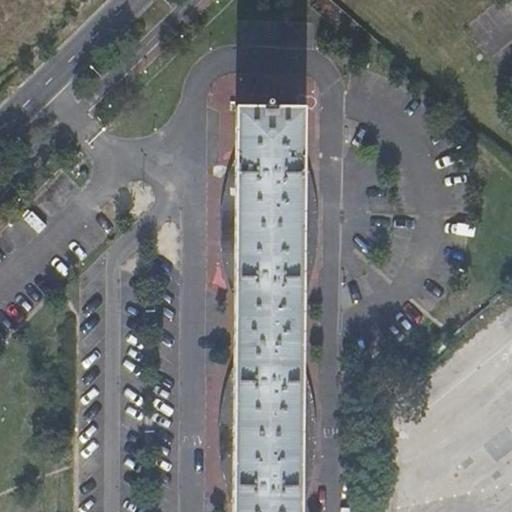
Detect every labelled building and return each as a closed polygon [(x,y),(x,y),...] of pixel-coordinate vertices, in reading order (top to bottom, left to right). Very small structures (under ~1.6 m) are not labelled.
[(299,107),(297,107),(285,107),(241,107),(241,106),(236,106),(236,109),(240,109),(239,133),(236,133),(236,135),(239,135),(239,157),(235,157),(235,210),(235,239),(234,293),(237,293),(237,315),(234,315),(234,317),(237,317),(237,341),(234,341),(234,343),(237,343),(237,365),(234,365),(233,405),(233,418),(233,447),(232,461),(232,501),(235,501),(235,511),(296,511),(296,501),(300,501),(300,462),(300,448),(300,419),(301,406),(301,367),(297,367),(298,344),(301,344),(301,342),(298,342),(298,318),(301,318),(301,316),(298,315),(298,293),(302,293),(302,253),(302,240),(303,211),(303,198),(303,158),(300,158),(300,135),(303,135),(303,133),(300,133),(300,110),(303,110),(303,107),(299,107)] [(235,210),(235,157),(234,157),(229,170),(225,183),(222,196),(221,210),(235,210)] [(305,158),(303,158),(303,198),(303,211),(317,211),(317,208),(317,206),(316,203),(316,200),(316,197),(315,195),(315,192),(314,189),(314,187),(313,184),(312,181),(312,179),(311,176),(310,173),(309,171),(309,168),(308,166),(307,163),(306,161),(305,158)] [(220,239),(235,239),(235,210),(221,210),(221,211),(220,225),(220,239)] [(303,211),(302,240),(317,240),(317,226),(317,211),(303,211)] [(235,239),(220,239),(220,242),(223,258),(226,272),(233,293),(234,293),(235,239)] [(316,243),(317,240),(302,240),(302,253),(302,293),(303,293),(304,290),(305,288),(306,285),(307,283),(308,280),(309,278),(310,275),(311,272),(311,270),(312,267),(313,264),(313,262),(314,259),(315,256),(315,254),(315,251),(316,248),(316,246),(316,243)] [(233,405),(234,365),(232,365),(231,367),(230,370),(229,373),(228,375),(227,378),(226,380),(225,383),(224,386),(224,388),(223,391),(222,394),(222,397),(221,399),(221,402),(220,405),(220,408),(219,410),(219,413),(219,416),(219,418),(233,418),(233,405)] [(302,367),(301,367),(301,406),(300,419),(315,419),(315,417),(314,414),(314,411),(314,409),(313,406),(313,403),(312,401),(312,398),(311,395),(311,393),(310,390),(309,387),(309,385),(308,382),(307,379),(306,377),(305,374),(304,372),(304,369),(302,367)] [(233,447),(233,418),(219,418),(218,433),(218,447),(233,447)] [(300,419),(300,448),(314,448),(315,434),(315,419),(300,419)] [(233,447),(218,447),(218,450),(219,453),(219,456),(219,458),(220,461),(220,464),(221,466),(221,469),(222,472),(222,475),(223,477),(224,480),(224,483),(225,485),(226,488),(227,491),(228,493),(228,496),(229,498),(231,501),(232,501),(232,461),(233,447)] [(314,451),(314,448),(300,448),(300,462),(300,501),(301,501),(302,499),(303,496),(304,494),(305,491),(306,488),(307,486),(308,483),(308,481),(309,478),(310,475),(311,473),(311,470),(312,467),(312,465),(313,462),(313,459),(314,457),(314,454),(314,451)]
